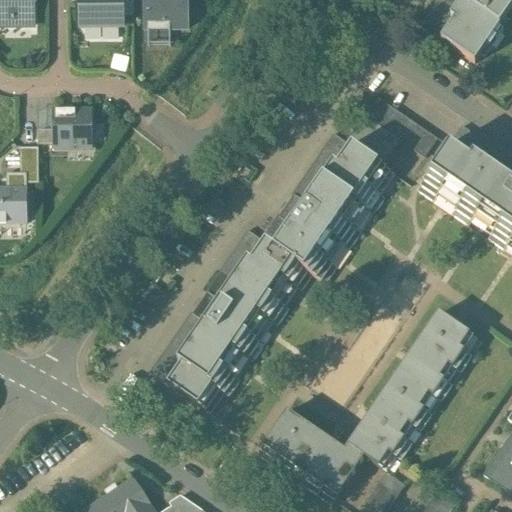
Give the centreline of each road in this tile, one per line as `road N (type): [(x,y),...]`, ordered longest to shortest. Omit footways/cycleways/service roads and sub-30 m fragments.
road 1 (residential): [(39,384),(200,156)]
road 2 (tertiary): [(237,511),(39,384)]
road 3 (residential): [(511,137),(320,0)]
road 4 (residential): [(200,156),(320,0)]
road 5 (residential): [(200,156),(117,91),(58,86)]
